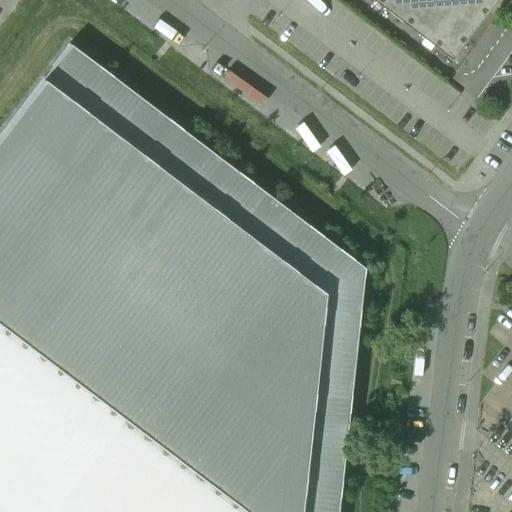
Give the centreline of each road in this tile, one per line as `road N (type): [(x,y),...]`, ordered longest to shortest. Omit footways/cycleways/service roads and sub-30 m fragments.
road 1 (unclassified): [(473,230),(171,0)]
road 2 (unclassified): [(437,511),(473,230)]
